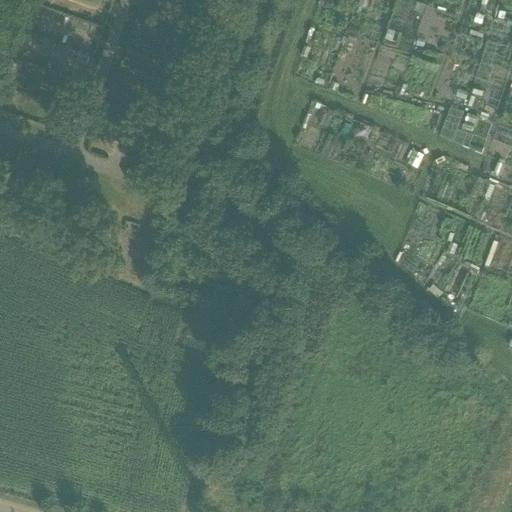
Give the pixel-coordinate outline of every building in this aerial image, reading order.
[(476,15),(474,23),(481,26),(484,17),(476,15)] [(388,31),(384,40),(391,43),(395,34),(388,31)] [(418,39),(416,47),(423,49),(425,41),(418,39)] [(304,48),(300,57),(307,59),(310,50),(304,48)] [(467,115),(465,123),(474,126),(476,118),(467,115)] [(464,124),(462,130),(471,133),(473,127),(464,124)] [(159,258),(152,278),(165,283),(172,262),(159,258)] [(181,352),(204,358),(211,332),(188,326),(181,352)]
